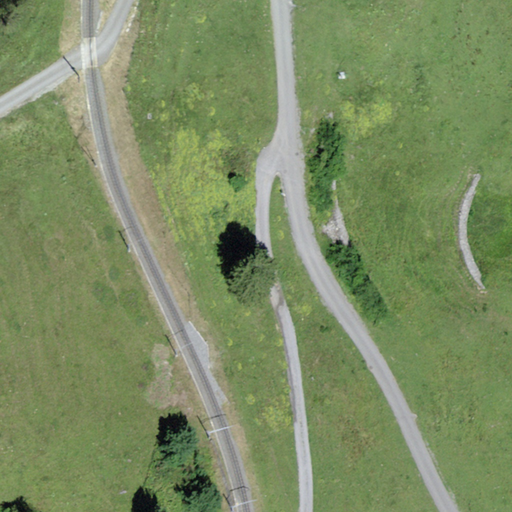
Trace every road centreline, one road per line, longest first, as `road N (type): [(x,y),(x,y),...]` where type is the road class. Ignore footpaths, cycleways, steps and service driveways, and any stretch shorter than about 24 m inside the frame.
road 1 (unclassified): [(289,148),(307,245),(450,511)]
road 2 (unclassified): [(310,511),(289,337),(267,247),(265,190),(272,163),(289,148)]
road 3 (track): [(127,0),(105,41),(0,107)]
road 4 (unclassified): [(281,0),(289,148)]
